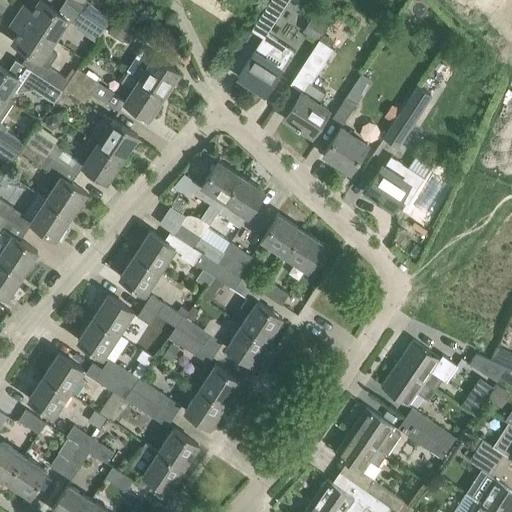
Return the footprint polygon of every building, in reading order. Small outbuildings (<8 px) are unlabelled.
[(26,6),(19,16),(55,39),(69,19),(40,0),(33,11),(26,6)] [(226,0),(217,14),(225,19),(236,0),(226,0)] [(85,14),(105,28),(113,17),(93,3),(85,14)] [(263,37),(238,75),(265,93),(287,59),(293,50),(267,33),(280,13),(267,5),(252,29),(263,37)] [(98,39),(105,28),(85,14),(78,26),(98,39)] [(48,67),(42,76),(62,90),(69,79),(49,66),(58,52),(50,47),(55,39),(19,16),(13,25),(20,30),(13,41),(40,59),(38,61),(48,67)] [(128,27),(115,18),(106,30),(120,39),(128,27)] [(319,40),(291,83),(302,91),(285,116),(312,134),(329,109),(320,103),(326,94),(311,84),(334,50),(319,40)] [(128,71),(164,95),(180,72),(151,52),(146,54),(141,60),(139,59),(135,60),(128,71)] [(8,70),(0,64),(0,93),(7,98),(14,87),(16,89),(31,86),(54,102),(56,100),(63,90),(62,90),(42,76),(15,59),(8,70)] [(78,68),(71,78),(91,92),(98,82),(78,68)] [(124,101),(149,117),(164,95),(128,71),(121,81),(132,89),(124,101)] [(71,93),(84,102),(91,92),(71,78),(63,90),(56,100),(63,105),(71,93)] [(0,140),(1,141),(12,147),(20,153),(26,143),(7,130),(8,127),(0,122),(13,103),(7,98),(0,93),(0,140)] [(346,96),(333,116),(343,123),(356,102),(346,96)] [(99,141),(123,158),(138,135),(113,118),(113,119),(104,113),(90,136),(99,141)] [(396,120),(380,144),(393,153),(409,129),(396,120)] [(341,127),(324,152),(351,170),(367,144),(341,127)] [(34,132),(26,143),(48,156),(55,146),(34,132)] [(0,156),(12,164),(20,153),(12,147),(1,141),(0,140),(0,156)] [(108,181),(123,158),(99,141),(83,165),(108,181)] [(48,156),(26,143),(20,153),(41,167),(48,156)] [(58,143),(44,163),(63,175),(76,155),(58,143)] [(376,197),(393,208),(399,198),(408,203),(424,178),(391,156),(384,166),(382,165),(367,188),(378,195),(376,197)] [(220,208),(241,175),(218,160),(202,185),(203,186),(198,193),(220,208)] [(247,216),(264,190),(241,175),(220,208),(218,212),(238,225),(240,226),(247,216)] [(62,176),(47,199),(71,215),(86,192),(62,176)] [(71,215),(47,199),(35,218),(0,194),(0,213),(26,231),(32,222),(56,238),(57,236),(62,240),(69,228),(64,225),(71,215)] [(161,269),(174,248),(183,254),(182,255),(214,277),(222,265),(195,247),(201,237),(210,224),(198,216),(191,214),(186,215),(172,206),(160,223),(175,232),(169,242),(151,230),(136,253),(161,269)] [(0,213),(0,230),(2,232),(3,241),(6,243),(0,252),(0,259),(22,275),(38,251),(21,239),(26,231),(0,213)] [(285,254),(302,229),(279,214),(262,239),(285,254)] [(325,244),(302,229),(285,254),(308,269),(325,244)] [(224,252),(201,237),(195,247),(222,265),(228,269),(241,248),(230,242),(224,252)] [(252,255),(241,248),(228,269),(238,275),(252,255)] [(136,253),(120,276),(146,293),(161,269),(136,253)] [(0,291),(8,297),(22,275),(0,259),(0,291)] [(222,265),(214,277),(201,297),(210,302),(223,282),(235,290),(242,278),(238,275),(228,269),(222,265)] [(262,291),(282,305),(290,294),(270,281),(262,291)] [(134,311),(109,294),(93,317),(118,334),(134,311)] [(145,305),(167,319),(177,326),(183,317),(151,296),(145,305)] [(258,301),(243,324),(267,340),(282,317),(258,301)] [(167,319),(145,305),(139,314),(161,328),(167,319)] [(93,317),(78,340),(103,356),(118,334),(93,317)] [(183,317),(177,326),(217,352),(223,343),(183,317)] [(252,363),(267,340),(243,324),(228,347),(252,363)] [(211,361),(217,352),(177,326),(171,335),(211,361)] [(441,358),(412,338),(396,362),(426,383),(436,390),(443,379),(446,381),(458,363),(444,354),(441,358)] [(69,392),(84,369),(60,352),(44,375),(69,392)] [(476,352),(469,363),(497,382),(500,378),(508,366),(476,352)] [(108,359),(103,368),(102,368),(132,388),(138,379),(108,359)] [(102,368),(103,368),(93,362),(86,372),(114,391),(121,396),(125,398),(132,388),(102,368)] [(410,405),(418,393),(430,401),(437,390),(436,390),(426,383),(396,362),(381,385),(410,405)] [(216,365),(201,388),(225,403),(240,380),(216,365)] [(511,368),(508,366),(500,378),(511,384),(511,368)] [(44,375),(29,398),(54,415),(69,392),(44,375)] [(478,412),(495,383),(482,375),(465,405),(478,412)] [(138,379),(132,388),(175,416),(181,407),(138,379)] [(125,398),(129,401),(169,427),(175,416),(132,388),(125,398)] [(210,426),(225,403),(201,388),(186,411),(210,426)] [(100,412),(108,417),(121,396),(114,391),(100,412)] [(129,401),(125,398),(121,396),(108,417),(115,422),(129,401)] [(366,406),(350,429),(380,450),(386,454),(389,456),(403,435),(394,430),(396,426),(366,406)] [(26,408),(19,419),(39,432),(46,422),(26,408)] [(414,408),(406,418),(449,448),(455,438),(414,408)] [(99,430),(108,417),(100,412),(91,425),(99,430)] [(442,458),(449,448),(406,418),(399,428),(442,458)] [(508,455),(511,457),(511,424),(506,421),(491,444),(504,453),(508,455)] [(87,449),(94,438),(74,425),(67,436),(69,437),(79,444),(87,449)] [(183,467),(198,444),(170,426),(155,448),(183,467)] [(386,454),(380,450),(350,429),(335,452),(364,472),(372,461),(378,465),(386,454)] [(48,468),(59,475),(79,444),(69,437),(48,468)] [(114,451),(94,438),(87,449),(90,451),(107,462),(114,451)] [(0,441),(0,474),(8,480),(24,455),(1,440),(0,441)] [(484,440),(477,450),(497,463),(504,453),(491,444),(484,440)] [(183,467),(155,448),(146,443),(131,465),(168,490),(183,467)] [(90,451),(87,449),(79,444),(59,475),(69,482),(90,451)] [(490,474),(497,463),(477,450),(470,461),(490,474)] [(24,455),(8,480),(31,495),(47,470),(24,455)] [(105,477),(125,490),(133,479),(113,466),(105,477)] [(511,487),(494,476),(478,500),(497,511),(510,511),(511,510),(511,487)] [(311,500),(328,511),(362,511),(368,504),(379,511),(381,511),(387,504),(366,489),(350,478),(342,488),(327,477),(311,500)] [(373,478),(366,489),(387,504),(397,511),(404,500),(373,478)] [(51,509),(56,511),(82,511),(91,499),(68,484),(51,509)] [(110,511),(91,499),(82,511),(110,511)] [(328,511),(311,500),(303,511),(328,511)] [(497,511),(478,500),(470,511),(444,511),(440,510),(438,511),(497,511)]
